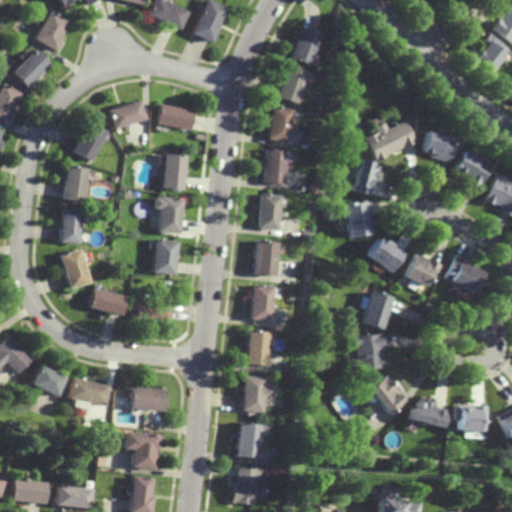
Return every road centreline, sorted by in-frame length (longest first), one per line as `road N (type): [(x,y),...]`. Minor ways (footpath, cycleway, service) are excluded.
road 1 (residential): [(232,87),(144,64),(117,66),(69,91),(36,133),(21,230),(27,293),(57,332),(109,353),(204,361)]
road 2 (residential): [(273,0),(226,115),(188,511)]
road 3 (residential): [(511,131),(419,57),(366,0)]
road 4 (residential): [(490,330),(446,329),(441,356),(489,358),(490,330)]
